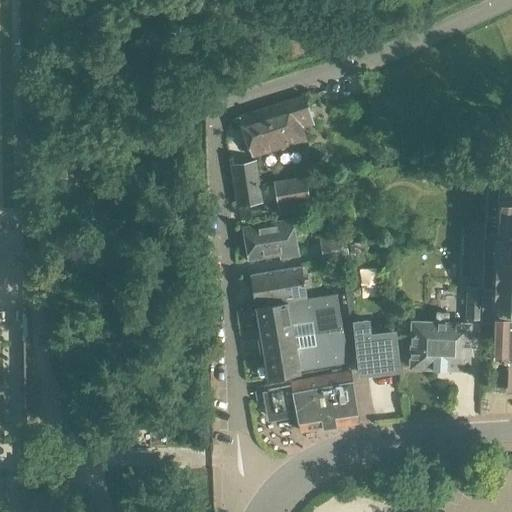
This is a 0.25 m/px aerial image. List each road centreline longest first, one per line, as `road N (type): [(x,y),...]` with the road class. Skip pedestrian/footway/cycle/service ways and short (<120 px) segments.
road 1 (residential): [(263,511),(238,437),(219,116),(511,2)]
road 2 (residential): [(268,511),(325,465),(385,441),(511,434)]
